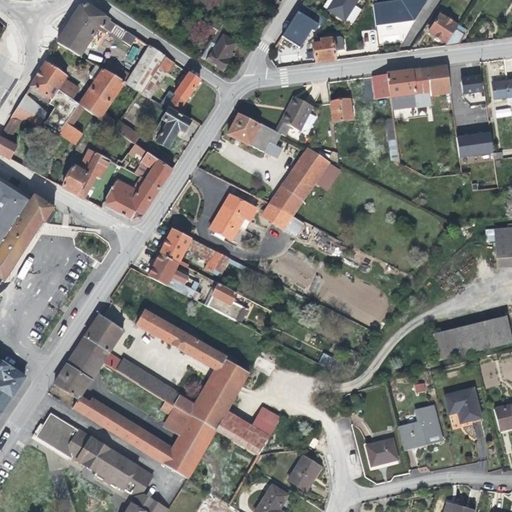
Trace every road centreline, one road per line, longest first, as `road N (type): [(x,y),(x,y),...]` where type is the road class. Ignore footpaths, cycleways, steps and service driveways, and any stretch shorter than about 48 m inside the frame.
road 1 (residential): [(511,48),(242,81)]
road 2 (residential): [(137,243),(0,445)]
road 3 (residential): [(233,95),(137,243)]
road 4 (residential): [(340,503),(450,475),(511,482)]
road 5 (residential): [(233,95),(96,0)]
road 6 (residential): [(0,165),(137,243)]
